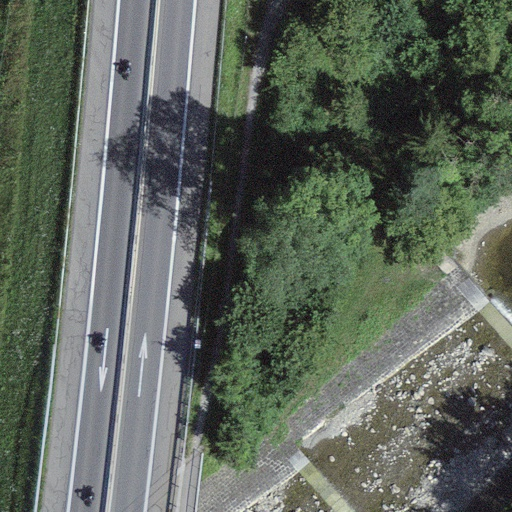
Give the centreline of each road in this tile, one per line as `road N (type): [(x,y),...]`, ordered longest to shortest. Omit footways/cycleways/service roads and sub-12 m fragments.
road 1 (trunk): [(136,0),(82,511)]
road 2 (trunk): [(125,511),(176,0)]
